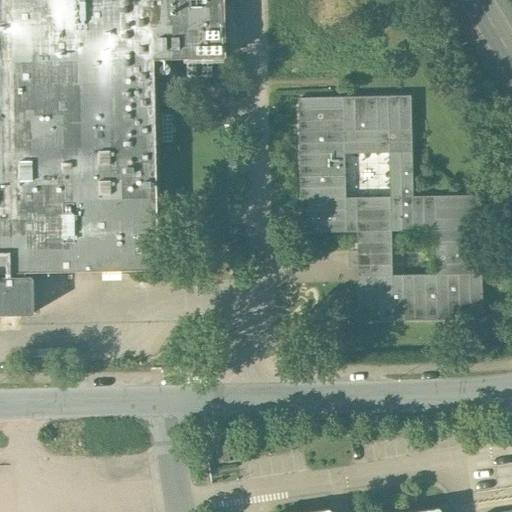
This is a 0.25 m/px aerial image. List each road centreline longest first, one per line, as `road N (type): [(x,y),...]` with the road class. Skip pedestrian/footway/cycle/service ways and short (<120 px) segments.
road 1 (unclassified): [(169,398),(511,387)]
road 2 (unclassified): [(0,400),(169,398)]
